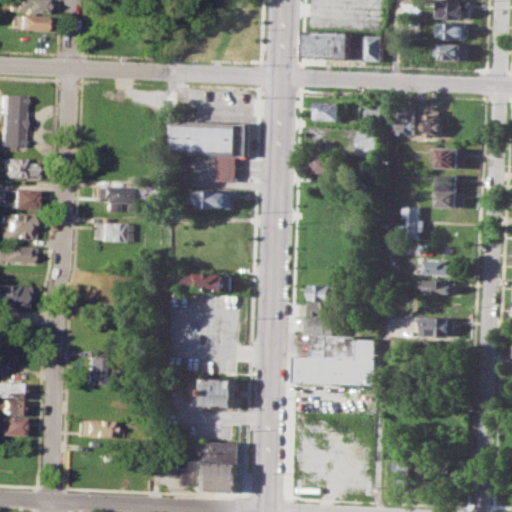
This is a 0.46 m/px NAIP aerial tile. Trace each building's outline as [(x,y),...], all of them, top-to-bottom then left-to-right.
[(5,0),(46,0),(46,12),(5,10),(5,0)] [(438,0),(470,1),(470,8),(466,8),(466,18),(438,17),(438,0)] [(11,14),(47,15),(46,29),(10,28),(11,14)] [(436,22),(467,23),(466,38),(441,36),(441,32),(436,32),(436,22)] [(307,30),(354,32),(353,58),(306,56),(307,30)] [(364,35),(384,36),(382,60),(363,59),(364,35)] [(442,42),(468,43),(467,60),(442,59),(442,54),(436,54),(437,45),(442,45),(442,42)] [(0,94),(22,95),(21,146),(0,146),(0,94)] [(316,100),(346,102),(346,119),(316,117),(316,100)] [(365,104),(386,104),(386,122),(364,121),(365,104)] [(399,108),(416,108),(415,135),(398,134),(399,108)] [(425,108),(443,109),(442,135),(424,135),(425,108)] [(455,110),(470,110),(469,136),(454,136),(455,110)] [(176,119),(175,152),(218,154),(217,179),(237,180),(238,156),(249,156),(250,122),(176,119)] [(359,130),(381,130),(380,155),(359,154),(359,130)] [(433,147),(466,149),(465,166),(436,165),(436,160),(433,160),(433,147)] [(313,152),(346,154),(345,173),(312,172),(313,152)] [(0,156),(23,157),(22,162),(37,162),(36,178),(1,176),(2,170),(0,170),(0,156)] [(436,173),(465,174),(465,188),(439,188),(439,184),(436,184),(436,173)] [(93,184),(134,186),(133,209),(123,209),(124,203),(93,201),(93,184)] [(7,186),(36,187),(36,201),(31,201),(31,208),(7,207),(7,200),(0,200),(0,190),(7,190),(7,186)] [(193,189),(236,191),(235,207),(193,205),(193,189)] [(436,190),(464,191),(464,207),(438,206),(438,201),(436,201),(436,190)] [(402,205),(420,205),(420,218),(426,218),(426,230),(420,230),(420,235),(409,235),(409,217),(402,217),(402,205)] [(0,212),(33,214),(32,237),(0,236),(0,212)] [(91,221),(124,222),(123,241),(90,239),(91,221)] [(0,244),(33,246),(32,261),(0,259),(0,244)] [(429,258),(453,260),(453,264),(460,264),(459,274),(428,273),(429,258)] [(186,272),(233,275),(233,290),(185,288),(186,272)] [(427,278),(460,279),(459,293),(427,291),(427,278)] [(0,282),(26,284),(25,307),(0,306),(0,282)] [(311,284),(342,285),(341,300),(310,298),(311,284)] [(309,300),(341,302),(340,316),(309,315),(309,300)] [(425,316),(459,318),(458,337),(424,336),(425,316)] [(306,317),(343,319),(342,334),(305,332),(306,317)] [(406,327),(420,328),(420,337),(405,336),(406,327)] [(314,335),(383,338),(381,385),(296,381),(297,355),(313,355),(314,335)] [(86,357),(105,358),(104,383),(85,383),(86,357)] [(203,377),(238,379),(237,405),(201,404),(203,377)] [(0,381),(22,382),(22,398),(0,396),(0,381)] [(0,398),(21,400),(21,414),(0,413),(0,398)] [(0,415),(23,417),(22,434),(0,433),(0,415)] [(78,419),(106,421),(105,436),(77,435),(78,419)] [(191,439),(243,442),(242,462),(194,460),(190,460),(191,439)] [(397,455),(416,456),(416,462),(435,463),(435,486),(399,485),(400,469),(396,469),(397,455)] [(177,466),(194,467),(194,460),(242,462),(241,491),(193,489),(193,484),(176,484),(177,466)]
